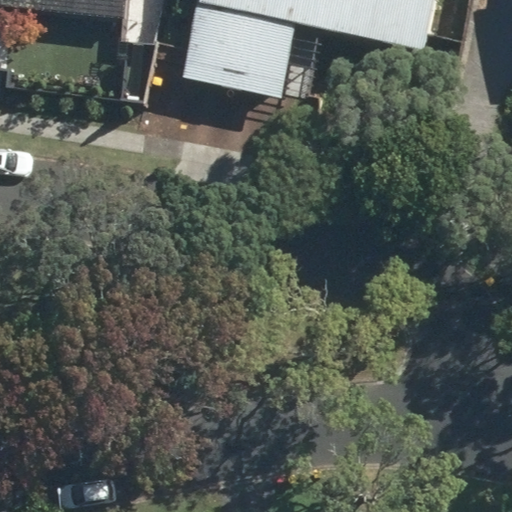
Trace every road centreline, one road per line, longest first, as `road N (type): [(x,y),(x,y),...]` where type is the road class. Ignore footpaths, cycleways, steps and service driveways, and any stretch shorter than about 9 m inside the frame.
road 1 (residential): [(0,208),(153,224),(410,278),(473,363)]
road 2 (residential): [(504,426),(0,469)]
